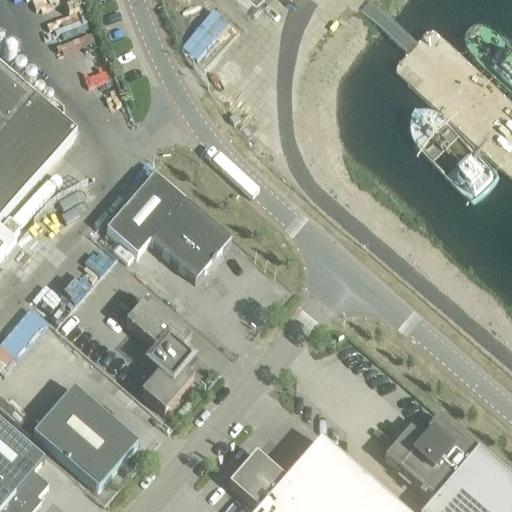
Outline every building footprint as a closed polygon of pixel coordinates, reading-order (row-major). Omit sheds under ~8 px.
[(40,0),(55,36),(83,25),(72,0),(40,0)] [(200,62),(232,28),(218,14),(185,49),(200,62)] [(0,265),(15,248),(9,243),(16,235),(5,226),(0,232),(0,228),(62,157),(76,141),(35,106),(0,75),(0,265)] [(105,238),(136,264),(149,249),(195,288),(230,248),(154,181),(105,238)] [(125,329),(158,358),(149,369),(159,378),(141,400),(164,419),(193,386),(182,376),(191,366),(181,356),(190,345),(145,306),(125,329)] [(33,441),(97,496),(137,450),(73,394),(33,441)] [(409,435),(384,464),(434,507),(430,511),(511,511),(511,486),(478,457),(438,423),(419,444),(409,435)] [(0,428),(0,486),(29,511),(36,511),(39,509),(35,505),(48,491),(33,478),(43,466),(0,428)] [(394,511),(320,447),(286,486),(255,460),(228,491),(252,511),(394,511)] [(29,511),(0,486),(0,511),(29,511)]
